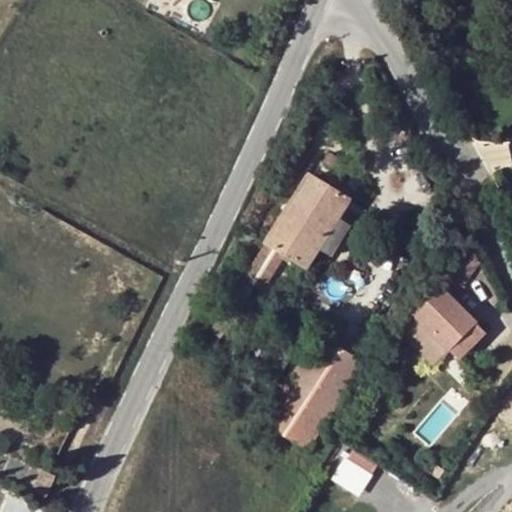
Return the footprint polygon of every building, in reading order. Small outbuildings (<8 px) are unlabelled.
[(347,201),(309,177),(246,280),(262,291),(284,256),(306,268),(318,250),(335,219),(347,201)] [(349,228),(335,219),(318,250),(330,258),(349,228)] [(464,250),(446,278),(462,289),(481,262),(464,250)] [(464,291),(462,289),(446,278),(440,287),(411,316),(399,335),(405,339),(437,356),(442,352),(447,357),(450,354),(478,329),(454,303),(456,300),(457,301),(464,291)] [(205,341),(209,343),(208,347),(214,351),(230,324),(220,318),(205,341)] [(486,337),(478,329),(450,354),(459,364),(486,337)] [(437,356),(405,339),(432,361),(437,356)] [(360,367),(319,340),(282,395),(264,423),(306,450),(360,367)] [(351,448),(334,478),(361,493),(378,464),(351,448)] [(36,466),(27,486),(40,492),(49,472),(36,466)] [(452,479),(443,473),(438,482),(447,487),(452,479)]
